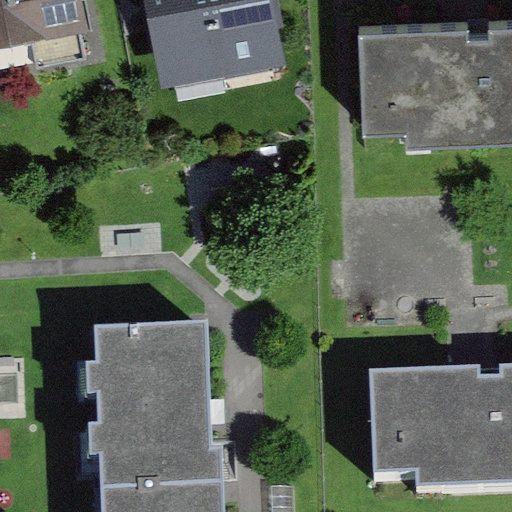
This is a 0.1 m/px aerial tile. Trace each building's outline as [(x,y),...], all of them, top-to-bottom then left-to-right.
[(0,0),(0,32),(30,28),(36,64),(85,55),(75,0),(0,0)] [(171,66),(221,56),(210,0),(148,0),(156,38),(165,36),(171,66)] [(210,0),(221,56),(271,47),(265,17),(275,15),(272,0),(210,0)] [(511,121),(511,19),(490,21),(490,31),(467,32),(467,22),(360,26),(364,127),(430,124),(430,139),(508,137),(508,122),(511,121)] [(99,465),(101,499),(223,494),(221,460),(211,460),(206,334),(94,338),(96,374),(102,374),(103,404),(97,404),(98,435),(104,434),(105,465),(99,465)] [(511,374),(500,375),(501,385),(478,386),(478,376),(370,381),(375,481),(441,478),(441,493),(511,489),(511,374)] [(223,511),(223,494),(101,499),(101,511),(223,511)]
